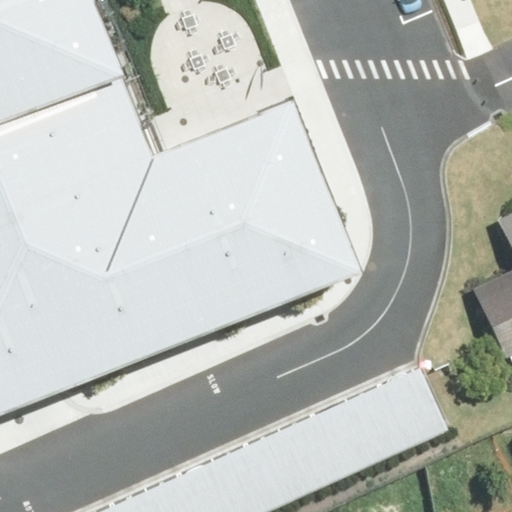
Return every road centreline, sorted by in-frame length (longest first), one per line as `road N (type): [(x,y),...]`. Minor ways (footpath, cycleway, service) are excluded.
road 1 (residential): [(372,129),(404,234),(387,281),(354,321),(0,491)]
road 2 (residential): [(372,129),(511,67)]
road 3 (residential): [(321,0),(372,129)]
